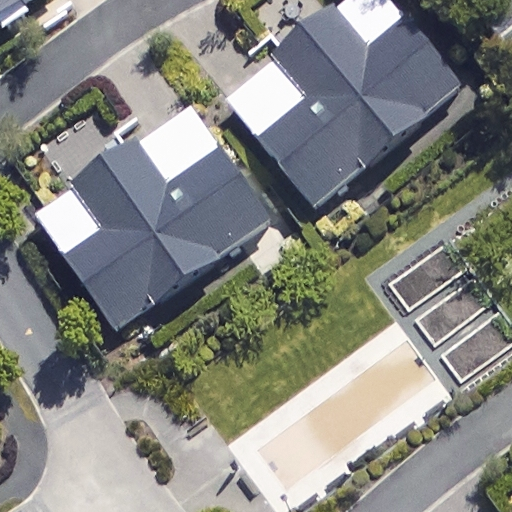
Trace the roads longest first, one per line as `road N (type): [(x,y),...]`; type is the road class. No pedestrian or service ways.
road 1 (residential): [(0,286),(120,491)]
road 2 (residential): [(0,103),(144,0)]
road 3 (residential): [(390,511),(511,415)]
